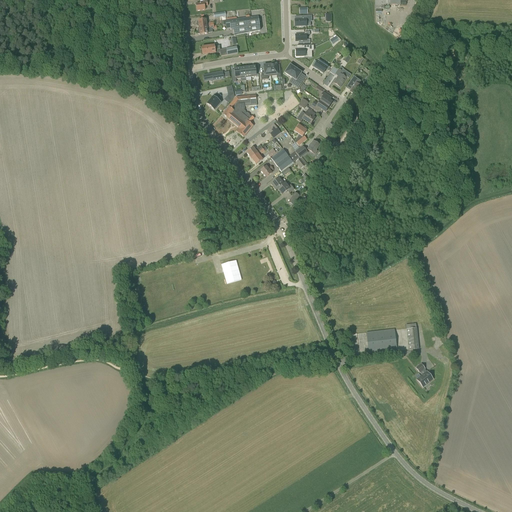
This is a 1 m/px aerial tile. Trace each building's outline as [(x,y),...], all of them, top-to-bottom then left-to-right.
[(374,0),(375,10),(384,10),(384,6),(401,6),(400,0),(374,0)] [(197,11),(205,10),(204,7),(208,6),(207,1),(202,2),(202,3),(196,4),(197,11)] [(295,27),(306,27),(306,22),(311,22),(311,16),(301,17),(301,20),(295,20),(295,27)] [(260,31),(259,27),(258,17),(225,21),(226,29),(230,29),(231,30),(233,30),(234,36),(260,31)] [(206,20),(198,21),(196,22),(197,27),(199,27),(199,28),(209,27),(209,25),(207,25),(206,20)] [(199,28),(199,29),(197,30),(198,34),(200,35),(208,34),(207,29),(210,29),(209,27),(199,28)] [(304,35),(295,36),(295,42),(298,42),(298,44),(310,44),(309,33),(304,33),(304,35)] [(215,46),(214,46),(202,47),(203,55),(215,54),(215,53),(220,53),(220,46),(215,46)] [(227,56),(238,54),(236,46),(226,48),(227,56)] [(309,53),(314,50),(314,46),(302,46),(302,50),(297,50),(296,50),(296,57),(304,57),(304,58),(309,58),(309,53)] [(347,64),(351,58),(346,55),(342,61),(347,64)] [(317,62),(313,68),(323,74),(326,70),(328,71),(330,68),(328,66),(327,68),(317,62)] [(263,66),(264,73),(261,73),(262,80),(268,80),(267,77),(271,77),(270,65),(263,66)] [(281,78),(280,71),(277,71),(276,65),(270,65),(271,77),(277,76),(278,78),(281,78)] [(297,90),(303,81),(298,78),(301,73),(290,65),(284,74),(293,80),(290,85),(297,90)] [(343,70),(343,69),(340,67),(339,69),(335,75),(338,77),(334,83),(340,88),(346,79),(346,78),(347,78),(348,79),(351,75),(343,70)] [(216,70),(201,72),(202,79),(210,77),(211,78),(221,77),(220,71),(216,72),(216,70)] [(356,96),(362,88),(358,85),(360,82),(355,79),(350,87),(352,89),(350,92),(356,96)] [(228,96),(225,100),(229,103),(234,98),(233,93),(227,94),(228,96)] [(320,102),(329,108),(332,102),(330,101),(332,98),(323,93),(320,98),(322,99),(320,102)] [(220,103),(217,101),(221,97),(218,95),(215,99),(213,97),(206,104),(212,109),(213,110),(214,110),(214,111),(220,103)] [(247,113),(245,112),(246,112),(244,110),(245,110),(244,107),(256,106),(255,96),(236,97),(228,107),(229,108),(223,115),(227,119),(238,128),(235,131),(243,138),(253,126),(250,124),(254,119),(251,116),(251,117),(249,115),(250,115),(247,113)] [(325,113),(329,108),(320,102),(318,105),(314,102),(311,107),(321,114),(323,112),(325,113)] [(311,125),(315,118),(313,117),(315,114),(308,110),(302,119),(311,125)] [(301,126),(299,125),(294,132),(299,135),(295,142),(299,147),(307,140),(304,137),(303,136),(307,131),(305,130),(306,128),(301,125),(301,126)] [(315,155),(317,151),(316,151),(320,145),(313,141),(307,150),(315,155)] [(295,152),(300,159),(308,153),(303,146),(295,152)] [(257,149),(255,150),(253,148),(247,153),(251,159),(263,150),(262,148),(259,150),(257,149)] [(270,158),(276,154),(273,149),(267,154),(270,158)] [(263,150),(251,159),(256,165),(263,160),(259,155),(261,153),(262,154),(265,152),(263,150)] [(300,159),(295,152),(288,157),(283,150),(271,159),(282,173),(288,168),(287,167),(293,163),(293,164),(300,159)] [(301,169),(307,165),(302,158),(295,162),(301,169)] [(273,169),(270,167),(268,169),(266,167),(260,171),(266,178),(272,174),(270,171),(273,169)] [(288,168),(282,173),(284,176),(291,172),(288,168)] [(283,185),(283,184),(279,179),(271,185),(276,191),(277,190),(277,189),(283,185)] [(277,189),(277,190),(282,196),(287,192),(289,194),(295,190),(291,185),(288,187),(285,183),(283,184),(283,185),(277,189)] [(409,351),(418,350),(416,328),(416,324),(406,325),(409,351)] [(368,354),(397,351),(395,329),(366,333),(368,354)] [(420,373),(425,369),(422,365),(416,369),(420,373)] [(423,387),(433,379),(427,372),(417,380),(423,387)]
